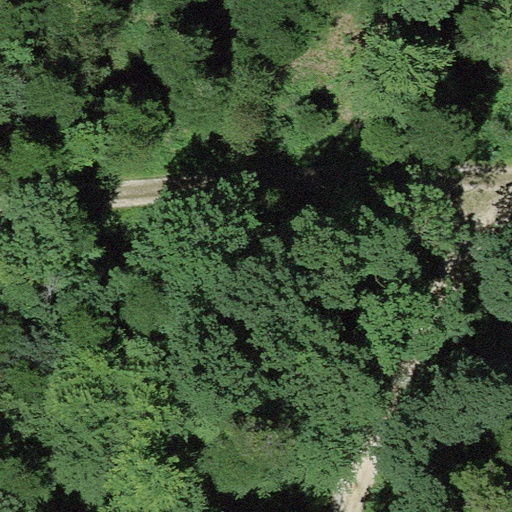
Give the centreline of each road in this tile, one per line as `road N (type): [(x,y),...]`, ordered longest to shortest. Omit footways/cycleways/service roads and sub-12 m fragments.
road 1 (track): [(511,181),(224,182),(0,202)]
road 2 (track): [(483,180),(446,293),(343,511)]
